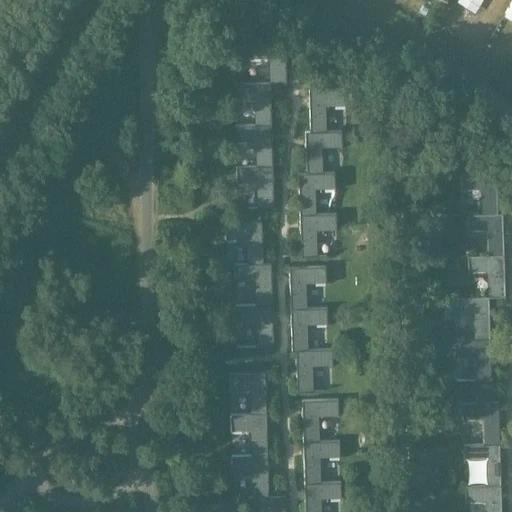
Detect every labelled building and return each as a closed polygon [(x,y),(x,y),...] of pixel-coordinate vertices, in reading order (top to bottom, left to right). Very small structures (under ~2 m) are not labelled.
[(269,62),(269,83),(269,85),(285,84),(284,41),(247,42),(248,63),(269,62)] [(270,125),(269,85),(269,83),(233,84),(233,99),(254,99),(255,124),(255,126),(270,125)] [(344,91),(307,92),(308,133),(308,134),(324,134),(325,133),(324,106),(344,106),(344,91)] [(256,166),(256,167),(271,167),(270,125),(255,126),(255,124),(234,125),(234,141),(255,141),(256,166)] [(304,133),(305,175),(305,176),(321,175),(321,174),(320,149),(341,148),(340,132),(325,133),(324,134),(308,134),(308,133),(304,133)] [(272,208),(271,167),(256,167),(256,166),(235,167),(236,183),(257,182),(257,209),(272,208)] [(480,214),(495,214),(495,213),(494,173),(458,173),(459,188),(479,187),(480,213),(480,214)] [(297,175),(298,217),(314,217),(314,216),(313,190),(333,189),(333,174),(321,174),(321,175),(305,176),(305,175),(297,175)] [(501,213),(495,213),(495,214),(480,214),(480,213),(464,214),(465,230),(485,229),(486,254),(486,255),(502,255),(501,213)] [(314,216),(314,217),(298,217),(300,259),(315,258),(314,231),(335,231),(334,215),(314,216)] [(246,238),(246,264),(246,265),(262,264),(262,263),(261,222),(224,223),(225,239),(246,238)] [(504,297),(502,255),(486,255),(486,254),(466,255),(466,271),(487,270),(488,296),(488,298),(504,297)] [(254,280),(255,306),(271,306),(270,263),(262,263),(262,264),(246,265),(246,264),(234,264),(234,280),(254,280)] [(324,268),(288,269),(289,311),(305,311),(305,310),(304,288),(325,287),(324,268)] [(473,337),(473,339),(489,338),(488,298),(488,296),(451,297),(451,313),(472,312),(473,337)] [(255,306),(235,306),(235,322),(256,321),(256,348),(271,347),(271,306),(255,306)] [(294,353),(306,352),(306,351),(305,325),(326,325),(325,309),(305,310),(305,311),(289,311),(290,353),(294,353)] [(490,381),(489,338),(473,339),(473,337),(452,338),(453,355),(473,354),(474,381),(490,381)] [(332,350),(306,351),(306,352),(294,353),(296,394),(312,394),(311,367),(332,366),(332,350)] [(250,389),(251,414),(251,416),(265,416),(264,373),(229,374),(229,389),(250,389)] [(491,392),(475,393),(475,403),(461,403),(462,418),(481,418),(482,444),(482,445),(499,445),(498,402),(491,402),(491,392)] [(337,402),(300,403),(301,444),(317,444),(317,442),(316,417),(337,417),(337,402)] [(265,416),(251,416),(251,414),(230,415),(230,430),(251,430),(252,455),(252,457),(267,457),(265,416)] [(301,444),(303,486),(319,485),(318,484),(317,459),(338,458),(338,442),(317,442),(317,444),(301,444)] [(483,460),(484,485),(484,487),(500,486),(499,445),(482,445),(482,444),(462,444),(463,461),(483,460)] [(252,472),(253,497),(253,498),(268,498),(268,497),(267,457),(252,457),(252,455),(231,456),(231,472),(252,472)] [(318,484),(319,485),(303,486),(303,511),(319,511),(319,500),(339,499),(339,484),(318,484)] [(501,511),(500,486),(484,487),(484,485),(464,486),(464,502),(484,501),(484,511),(501,511)] [(268,497),(268,498),(253,498),(253,497),(247,497),(248,511),(268,511),(267,511),(283,511),(284,496),(268,497)]
